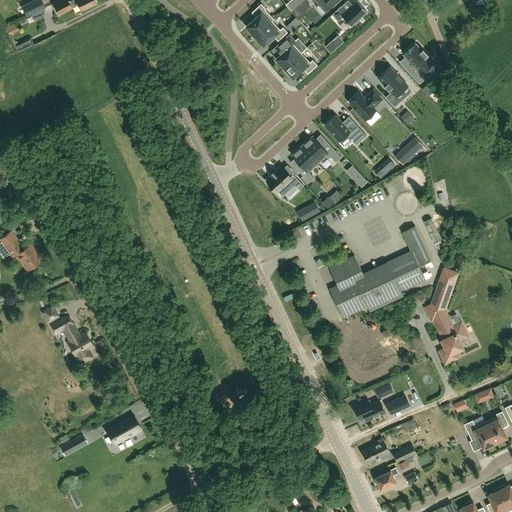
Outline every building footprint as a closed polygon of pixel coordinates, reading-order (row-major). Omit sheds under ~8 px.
[(97,3),(95,0),(73,0),(70,2),(68,0),(59,0),(53,3),(56,9),(58,8),(60,14),(73,8),(72,7),(79,4),(82,10),(97,3)] [(291,0),(286,5),(292,11),(297,7),(304,0),(291,0)] [(316,0),(327,11),(338,0),(316,0)] [(38,10),(33,1),(29,3),(33,12),(38,10)] [(367,11),(357,1),(345,12),(340,6),(332,14),(338,21),(342,17),(351,26),(367,11)] [(255,35),(272,20),(274,19),(265,9),(266,8),(261,3),(251,12),(256,17),(246,26),(255,35)] [(292,11),(291,12),(298,19),(304,14),(297,7),(292,11)] [(47,13),(36,16),(37,22),(48,18),(47,13)] [(264,45),(273,36),(278,41),(287,32),(283,27),(280,29),(272,20),(255,35),(256,37),(255,38),(260,44),(262,43),(264,45)] [(289,34),(274,47),(280,54),(277,57),(276,58),(285,68),(301,52),(293,43),(295,41),(291,36),(289,34)] [(18,52),(34,45),(30,38),(15,45),(18,52)] [(316,39),(312,43),(318,49),(321,45),(316,39)] [(331,41),(325,47),(331,53),(337,47),(331,41)] [(412,63),(406,68),(419,83),(426,77),(422,72),(432,62),(426,56),(428,54),(423,49),(421,50),(415,44),(404,54),(406,56),(412,63)] [(301,52),(285,68),(286,70),(285,71),(290,76),(291,75),(293,77),(303,68),(308,73),(317,64),(312,59),(310,62),(301,52)] [(381,74),(378,77),(391,91),(385,97),(394,107),(400,101),(396,96),(400,92),(400,93),(402,91),(401,91),(406,86),(407,85),(390,66),(384,72),(383,71),(381,74)] [(422,89),(428,96),(433,91),(427,84),(422,89)] [(359,93),(349,102),(365,119),(375,110),(373,107),(382,99),(373,89),(364,97),(359,93)] [(335,115),(324,125),(339,141),(346,134),(352,140),(356,145),(366,135),(351,119),(345,125),(342,122),(335,115)] [(318,163),(326,156),(328,158),(330,156),(336,162),(341,157),(324,138),(319,143),(312,136),(302,145),(318,163)] [(415,138),(395,155),(403,164),(423,146),(415,138)] [(309,172),(318,163),(302,145),(292,155),(298,162),(294,166),(308,182),(313,177),(309,172)] [(389,159),(380,167),(386,173),(394,165),(389,159)] [(281,167),(276,172),(275,170),(270,174),(272,176),(267,181),(271,186),(272,188),(273,187),(277,192),(278,192),(282,196),(295,185),(299,189),(303,185),(292,173),(289,176),(287,174),(288,173),(286,172),(281,167)] [(367,181),(361,175),(356,180),(361,186),(367,181)] [(328,196),(322,202),(327,208),(334,202),(328,196)] [(316,204),(298,213),(302,221),(320,212),(316,204)] [(433,243),(441,239),(431,217),(423,221),(433,243)] [(425,278),(418,265),(430,259),(414,225),(402,231),(411,250),(363,272),(354,254),(329,266),(337,284),(329,288),(343,317),(367,306),(370,311),(403,295),(400,290),(425,278)] [(31,243),(24,248),(11,230),(0,237),(0,238),(0,239),(0,238),(0,251),(4,257),(10,252),(13,257),(16,254),(28,270),(43,260),(31,243)] [(453,327),(444,309),(457,273),(444,268),(431,304),(426,307),(432,319),(434,318),(443,339),(441,339),(445,348),(439,350),(445,363),(457,357),(454,351),(462,347),(459,339),(467,335),(461,323),(453,327)] [(91,356),(88,350),(94,347),(85,331),(79,334),(78,331),(77,332),(72,324),(73,323),(68,314),(51,324),(56,333),(63,329),(69,340),(68,341),(77,357),(77,356),(81,362),(91,356)] [(503,387),(497,390),(503,403),(510,400),(503,387)] [(391,413),(409,404),(405,395),(386,403),(391,413)] [(380,400),(370,404),(369,400),(354,407),(359,418),(365,416),(367,420),(385,412),(380,400)] [(485,421),(485,422),(496,444),(503,441),(502,438),(506,436),(501,425),(508,422),(502,411),(495,414),(496,416),(485,421)] [(119,440),(142,428),(135,414),(111,426),(119,440)] [(406,431),(416,426),(413,418),(402,423),(406,431)] [(496,444),(485,422),(476,426),(472,420),(464,424),(471,440),(478,437),(483,448),(488,446),(489,448),(496,444)] [(103,431),(98,433),(103,444),(108,442),(103,431)] [(86,442),(83,435),(76,439),(77,440),(71,443),(74,449),(86,442)] [(382,459),(391,454),(382,437),(373,441),(375,444),(361,450),(367,463),(381,456),(382,459)] [(397,461),(416,452),(412,444),(393,453),(397,461)] [(400,468),(409,465),(408,463),(414,460),(412,456),(405,459),(406,459),(397,463),(400,468)] [(380,489),(396,481),(393,475),(399,472),(396,466),(374,477),(380,489)] [(407,483),(414,479),(418,477),(418,476),(415,471),(404,476),(407,483)] [(509,511),(511,509),(511,489),(509,484),(505,486),(504,485),(498,488),(509,511)] [(498,488),(491,491),(492,492),(488,494),(493,504),(487,507),(489,511),(506,511),(509,511),(498,488)] [(463,511),(485,511),(484,509),(478,511),(473,501),(472,502),(471,501),(465,504),(466,505),(461,507),(463,511)]
